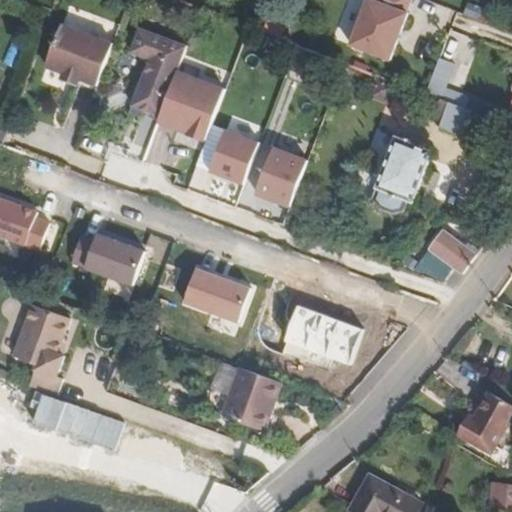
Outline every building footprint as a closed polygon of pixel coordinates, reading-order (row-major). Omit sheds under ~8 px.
[(390,62),(409,11),(407,10),(410,0),(366,0),(350,48),(390,62)] [(263,37),(276,42),(279,32),(267,27),(263,37)] [(135,107),(146,111),(163,117),(180,70),(188,47),(141,30),(133,53),(152,61),(135,107)] [(64,81),(82,87),(100,94),(114,51),(62,32),(47,75),(64,81)] [(277,42),(276,42),(263,37),(261,37),(259,43),(264,45),(262,51),(273,55),(277,42)] [(441,100),(456,61),(441,56),(427,95),(441,100)] [(117,66),(108,89),(128,97),(137,74),(117,66)] [(229,88),(180,70),(163,117),(160,125),(208,142),(229,88)] [(391,107),(400,85),(381,79),(373,100),(391,107)] [(82,87),(64,81),(62,87),(80,93),(82,87)] [(447,123),(453,105),(444,102),(438,119),(447,123)] [(484,125),(487,117),(453,105),(447,123),(444,131),(477,142),(484,125)] [(146,111),(135,107),(132,114),(144,118),(146,111)] [(511,125),(487,117),(484,125),(511,135),(511,125)] [(144,118),(129,155),(142,161),(158,124),(144,118)] [(247,185),(263,143),(229,130),(213,173),(247,185)] [(422,185),(428,171),(434,153),(396,138),(378,191),(409,202),(415,204),(422,185)] [(293,208),(311,159),(281,148),(262,197),(293,208)] [(428,171),(422,185),(437,191),(441,176),(428,171)] [(406,212),(409,202),(378,191),(374,200),(379,210),(394,215),(406,212)] [(44,214),(0,197),(0,236),(31,249),(31,246),(43,218),(44,214)] [(43,218),(31,246),(44,251),(55,222),(43,218)] [(478,254),(446,231),(432,248),(464,273),(478,254)] [(248,321),(257,285),(198,270),(189,306),(248,321)] [(56,353),(61,341),(69,317),(32,304),(13,356),(35,364),(34,369),(57,377),(64,356),(62,355),(56,353)] [(56,353),(62,355),(67,343),(61,341),(56,353)] [(271,401),(275,403),(282,383),(241,367),(223,416),(265,431),(272,413),(268,411),(271,401)] [(489,454),(511,414),(511,408),(487,393),(470,422),(464,419),(455,435),(489,454)] [(416,511),(421,504),(370,477),(352,510),(356,511),(416,511)] [(498,511),(505,511),(508,487),(491,485),(488,511),(498,511)]
